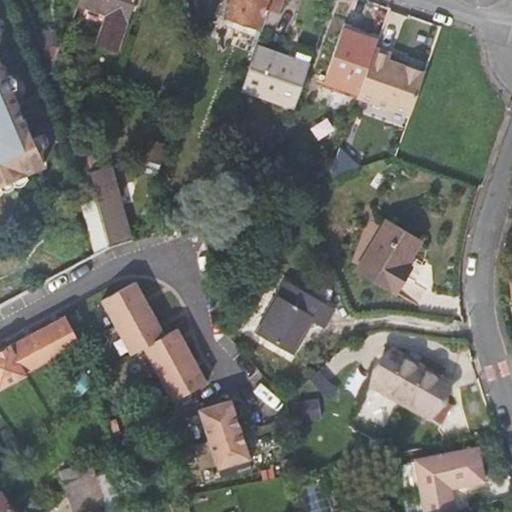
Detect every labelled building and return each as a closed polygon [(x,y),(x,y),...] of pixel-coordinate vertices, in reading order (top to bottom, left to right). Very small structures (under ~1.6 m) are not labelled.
[(133,0),(78,0),(77,3),(107,14),(97,44),(116,50),(133,0)] [(233,0),(228,17),(262,28),(264,23),(269,9),(280,13),(284,0),(233,0)] [(271,25),(280,13),(269,9),(264,23),(271,25)] [(325,81),(359,93),(377,40),(344,29),(325,81)] [(310,64),(256,45),(241,89),(295,107),(310,64)] [(391,53),(375,48),(359,93),(358,97),(411,115),(426,72),(406,66),(389,60),(391,55),(391,53)] [(408,61),(391,55),(389,60),(406,66),(408,61)] [(0,186),(45,167),(0,60),(0,186)] [(165,159),(170,145),(150,137),(144,152),(165,159)] [(93,154),(85,156),(90,173),(98,171),(93,154)] [(98,171),(90,173),(94,185),(94,186),(110,245),(132,238),(111,167),(98,171)] [(221,230),(215,212),(204,215),(209,233),(221,230)] [(420,242),(388,223),(359,270),(397,293),(411,267),(408,265),(420,242)] [(133,353),(140,349),(145,346),(159,374),(174,401),(195,389),(208,382),(179,328),(166,334),(137,280),(123,288),(114,293),(103,298),(118,326),(133,353)] [(286,283),(260,330),(292,348),(310,317),(324,325),(333,310),(286,283)] [(64,315),(0,349),(0,387),(26,374),(24,371),(79,342),(64,315)] [(429,418),(429,417),(440,423),(451,403),(440,397),(449,383),(395,354),(353,428),(381,443),(404,404),(429,418)] [(322,417),(318,398),(312,399),(314,419),(322,417)] [(312,399),(292,403),(296,422),(314,419),(312,399)] [(250,458),(241,428),(233,403),(228,400),(203,408),(200,409),(219,468),(250,458)] [(137,511),(122,467),(117,451),(93,471),(105,503),(107,511),(137,511)] [(416,464),(425,511),(463,511),(464,511),(471,510),(467,492),(487,488),(479,451),(416,464)] [(61,473),(67,494),(93,471),(91,464),(61,473)] [(76,511),(105,503),(93,471),(67,494),(72,511),(76,511)] [(230,511),(242,511),(234,486),(205,491),(208,504),(226,502),(230,511)] [(0,511),(9,511),(0,497),(0,511)]
